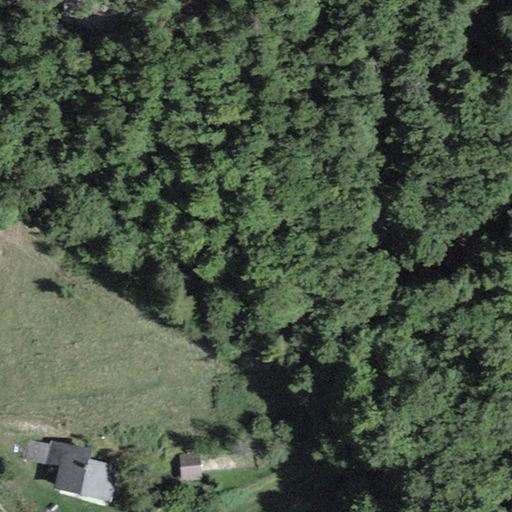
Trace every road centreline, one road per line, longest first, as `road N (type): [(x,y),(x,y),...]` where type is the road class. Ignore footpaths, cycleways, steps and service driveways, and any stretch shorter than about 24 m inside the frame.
road 1 (unclassified): [(0,109),(148,251),(380,350),(511,389)]
road 2 (track): [(230,511),(321,468),(450,438),(511,434)]
